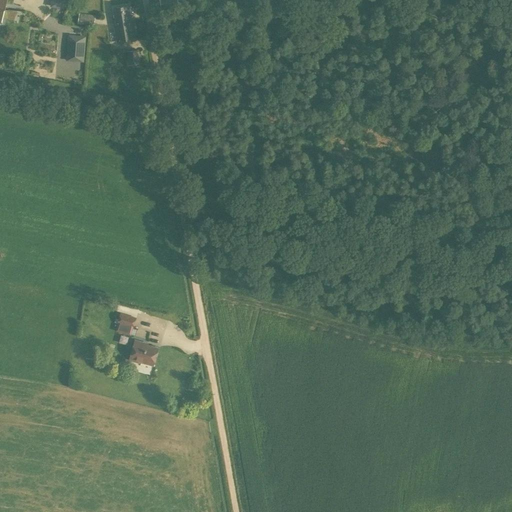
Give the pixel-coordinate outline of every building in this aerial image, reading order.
[(64,1),(56,0),(52,0),(51,6),(63,8),(64,1)] [(179,7),(177,0),(159,0),(161,10),(179,7)] [(114,27),(116,41),(136,38),(134,25),(132,25),(129,6),(113,9),(116,26),(114,27)] [(78,24),(94,26),(95,15),(79,13),(78,24)] [(74,55),(73,61),(83,61),(85,37),(69,36),(68,55),(74,55)] [(128,51),(130,65),(140,63),(138,49),(128,51)] [(117,324),(118,324),(116,331),(131,336),(133,328),(134,329),(137,318),(120,313),(117,324)] [(136,361),(137,360),(153,365),(157,349),(142,344),(142,343),(135,341),(130,360),(136,361)]
